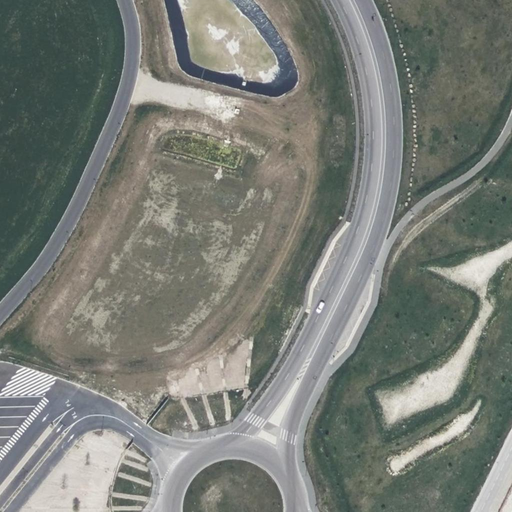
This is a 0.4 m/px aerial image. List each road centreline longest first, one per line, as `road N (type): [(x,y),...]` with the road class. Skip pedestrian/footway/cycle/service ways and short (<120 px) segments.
road 1 (unclassified): [(284,469),(287,436),(375,232),(390,177),(395,106),(362,0)]
road 2 (unclassified): [(341,0),(373,106),(371,167),(317,302),(255,420),(232,444)]
road 3 (unclassified): [(0,313),(31,275),(114,105),(121,0)]
road 4 (unclassified): [(187,463),(111,416),(85,417),(0,511)]
